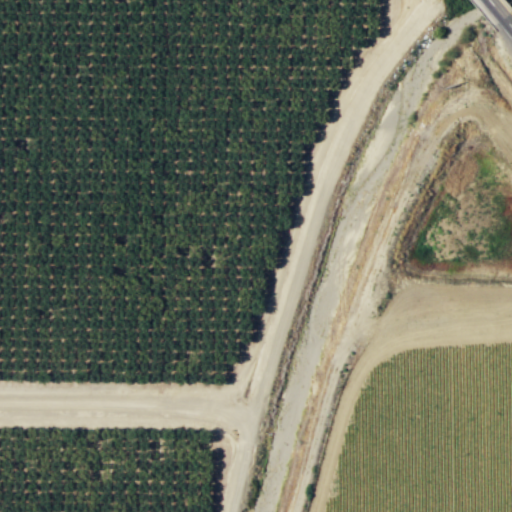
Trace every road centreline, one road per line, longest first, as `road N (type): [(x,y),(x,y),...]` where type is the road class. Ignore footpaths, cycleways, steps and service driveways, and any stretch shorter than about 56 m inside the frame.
road 1 (track): [(293,511),(341,351),(403,195),(432,140),(482,96)]
road 2 (track): [(225,410),(259,341),(325,143),(411,0)]
road 3 (track): [(232,511),(247,428),(225,410),(0,403)]
